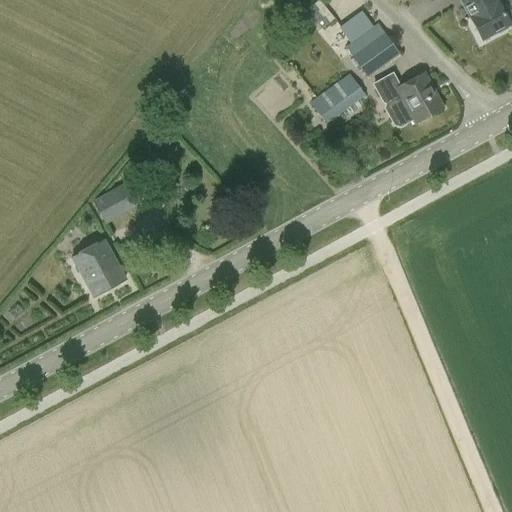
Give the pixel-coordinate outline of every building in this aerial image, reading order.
[(459,0),(464,8),(469,17),(481,41),(510,26),(502,11),(497,2),(495,0),(459,0)] [(392,44),(378,24),(345,48),(367,78),(399,55),(392,44)] [(350,73),(310,102),(326,123),(333,118),(366,94),(350,73)] [(400,128),(413,121),(415,125),(443,109),(424,73),(395,89),(398,94),(386,102),(383,108),(389,119),(394,127),(400,128)] [(136,177),(92,201),(105,225),(149,201),(136,177)] [(125,280),(104,241),(72,258),(93,297),(125,280)]
